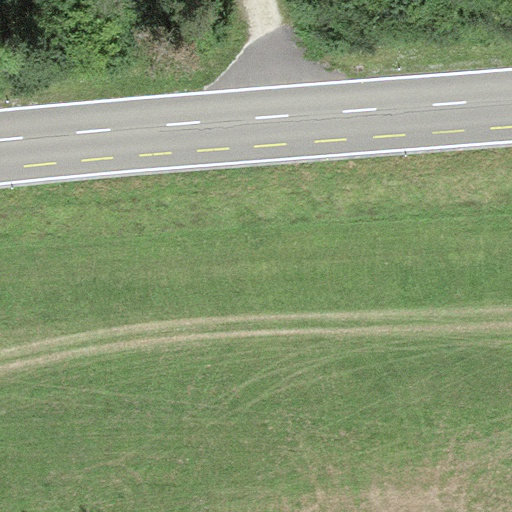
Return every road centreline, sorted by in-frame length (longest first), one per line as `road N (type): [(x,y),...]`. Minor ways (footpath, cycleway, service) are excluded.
road 1 (secondary): [(511,105),(0,146)]
road 2 (track): [(275,124),(247,0)]
